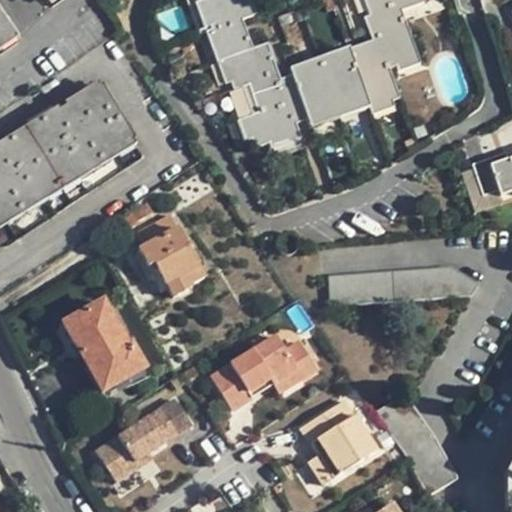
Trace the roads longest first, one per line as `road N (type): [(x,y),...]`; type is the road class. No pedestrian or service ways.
road 1 (residential): [(485,511),(437,421),(435,399),(494,284),(491,270),(474,258),(332,261)]
road 2 (unknown): [(0,290),(161,206)]
road 3 (residential): [(0,371),(65,511)]
road 4 (unknown): [(0,107),(111,36)]
